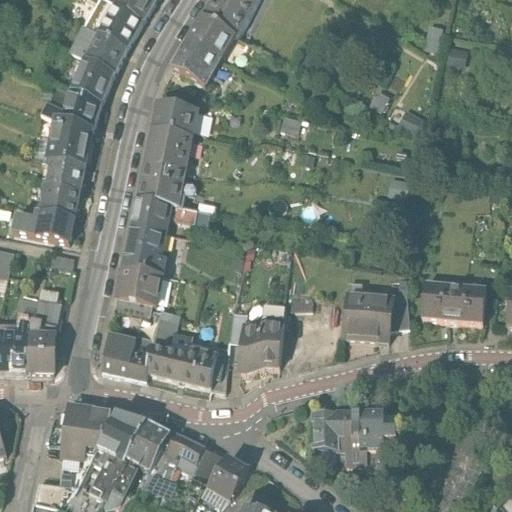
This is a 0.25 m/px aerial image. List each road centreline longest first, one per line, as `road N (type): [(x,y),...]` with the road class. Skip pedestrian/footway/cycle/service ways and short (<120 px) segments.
road 1 (residential): [(76,399),(138,101),(191,0)]
road 2 (residential): [(511,375),(405,380),(227,425)]
road 3 (residential): [(227,425),(76,399)]
road 4 (residential): [(227,425),(241,456),(314,511)]
